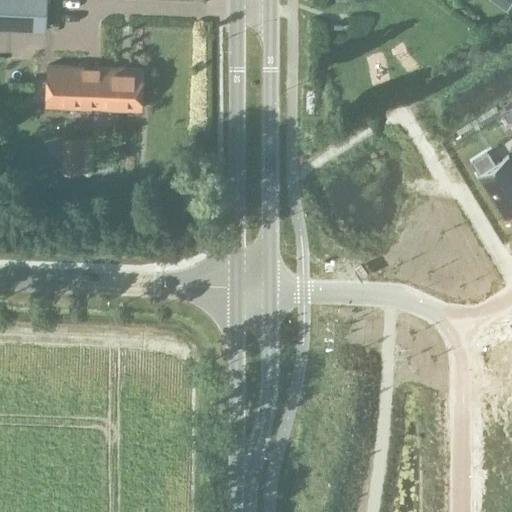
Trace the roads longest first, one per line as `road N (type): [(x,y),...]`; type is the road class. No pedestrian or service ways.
road 1 (track): [(511,277),(458,192),(444,190),(399,112),(291,178)]
road 2 (secondary): [(269,291),(269,12)]
road 3 (secondary): [(235,12),(235,288)]
road 4 (secondary): [(235,288),(235,468),(242,479)]
road 5 (secondary): [(242,479),(266,415),(269,291)]
road 6 (residential): [(459,511),(458,323)]
road 7 (residential): [(302,291),(399,295),(458,323)]
road 8 (unclassified): [(86,283),(235,288)]
